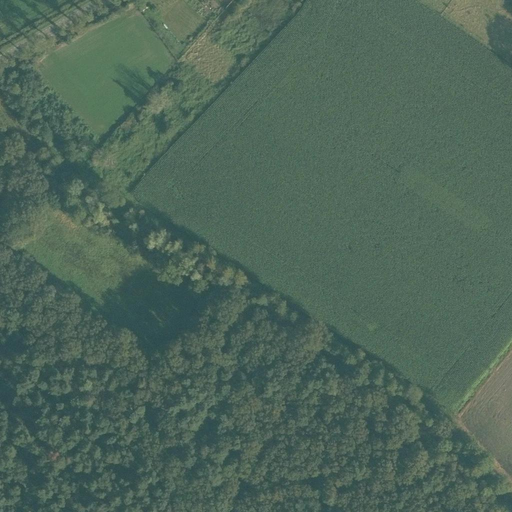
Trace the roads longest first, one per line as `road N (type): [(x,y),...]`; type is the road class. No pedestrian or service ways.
road 1 (track): [(511,491),(423,388),(48,140),(0,67)]
road 2 (track): [(204,491),(136,441),(61,368),(0,289)]
